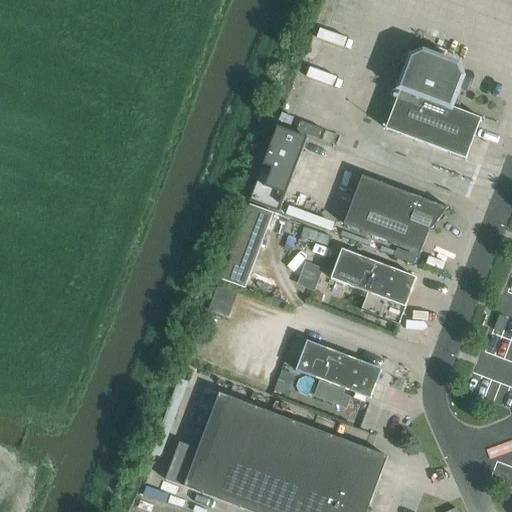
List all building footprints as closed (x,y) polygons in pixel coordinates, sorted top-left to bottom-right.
[(336,31),(356,37),(364,12),(344,5),(336,31)] [(326,43),(335,20),(325,17),(316,39),(326,43)] [(330,72),(337,51),(316,44),(309,65),(330,72)] [(387,129),(467,159),(483,118),(451,106),(463,76),(458,66),(417,50),(387,129)] [(278,127),(249,201),(280,213),(308,139),(278,127)] [(449,208),(364,175),(345,224),(422,253),(432,228),(434,229),(449,208)] [(299,192),(296,202),(341,219),(345,209),(299,192)] [(274,214),(251,205),(222,280),(245,289),(274,214)] [(401,324),(407,307),(419,277),(344,249),(333,279),(369,293),(363,309),(401,324)] [(322,269),(306,264),(298,284),(314,290),(322,269)] [(238,295),(218,287),(213,299),(234,307),(238,295)] [(233,307),(213,299),(208,311),(228,319),(233,307)] [(309,340),(298,370),(373,399),(384,369),(309,340)] [(282,370),(275,391),(287,396),(295,375),(282,370)] [(222,393),(213,417),(201,449),(182,442),(168,480),(254,511),(371,511),(369,511),(390,456),(222,393)]
